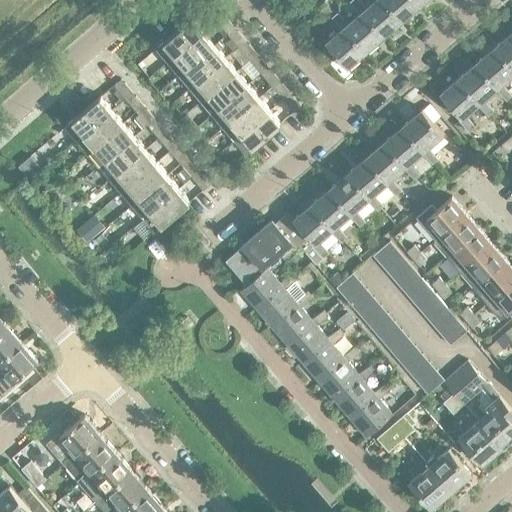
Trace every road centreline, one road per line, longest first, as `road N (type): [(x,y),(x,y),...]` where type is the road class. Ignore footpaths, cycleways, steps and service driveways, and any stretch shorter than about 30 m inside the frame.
road 1 (residential): [(405,511),(189,265)]
road 2 (residential): [(0,125),(149,0)]
road 3 (residential): [(212,511),(86,365)]
road 4 (residential): [(210,238),(344,115)]
road 5 (residential): [(344,115),(483,0)]
road 6 (residential): [(344,115),(251,0)]
road 7 (residential): [(86,365),(0,264)]
